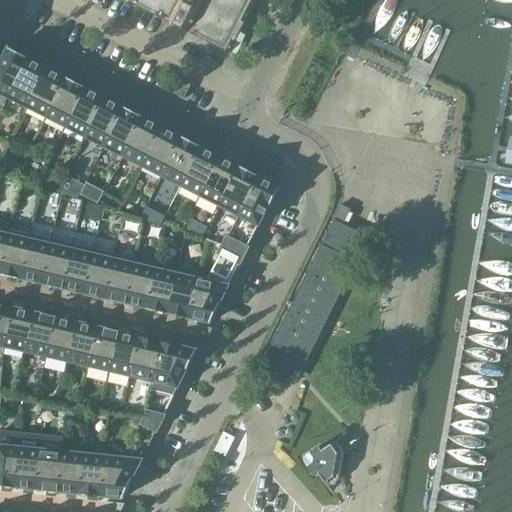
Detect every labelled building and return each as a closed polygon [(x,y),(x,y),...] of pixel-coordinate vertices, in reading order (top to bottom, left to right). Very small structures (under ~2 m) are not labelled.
[(127,0),(127,1),(188,32),(230,53),(257,0),(127,0)] [(0,93),(9,98),(29,58),(9,48),(0,66),(0,93)] [(28,108),(48,68),(29,59),(29,58),(9,98),(28,108)] [(312,65),(287,113),(308,124),(332,75),(312,65)] [(28,108),(47,118),(67,78),(48,68),(28,108)] [(67,78),(47,118),(66,128),(87,88),(67,78)] [(179,79),(173,93),(185,99),(191,85),(179,79)] [(86,137),(106,98),(87,88),(66,128),(86,137)] [(28,108),(9,98),(0,93),(0,107),(23,119),(28,108)] [(106,98),(86,137),(105,147),(125,108),(124,107),(106,98)] [(23,119),(0,107),(0,121),(17,130),(23,119)] [(124,157),(144,117),(125,108),(105,147),(124,157)] [(143,167),(163,127),(145,118),(144,117),(124,157),(143,167)] [(17,130),(0,121),(0,135),(11,141),(17,130)] [(163,127),(143,167),(163,177),(183,137),(182,137),(163,127)] [(11,141),(0,135),(0,149),(6,152),(11,141)] [(183,137),(163,177),(182,187),(202,147),(183,137)] [(201,197),(221,157),(202,147),(182,187),(201,197)] [(0,169),(16,177),(22,165),(4,156),(0,164),(0,169)] [(221,157),(201,197),(220,206),(241,167),(240,166),(221,157)] [(239,216),(260,176),(241,167),(220,206),(239,216)] [(24,172),(15,208),(30,212),(39,176),(24,172)] [(85,185),(66,175),(58,191),(79,198),(85,185)] [(260,176),(239,216),(220,206),(204,238),(207,239),(199,275),(198,279),(229,286),(240,263),(241,264),(244,256),(248,249),(269,207),(270,208),(280,187),(260,177),(260,176)] [(105,192),(87,183),(80,195),(98,204),(105,192)] [(103,206),(88,203),(85,218),(100,221),(103,206)] [(351,210),(341,205),(334,218),(344,223),(351,210)] [(208,228),(192,220),(187,229),(203,237),(208,228)] [(315,262),(264,365),(293,379),(360,245),(358,237),(334,225),(319,253),(317,252),(313,262),(315,262)] [(0,272),(10,231),(0,228),(0,272)] [(0,274),(21,279),(31,236),(10,231),(0,272),(0,274)] [(21,279),(42,284),(52,241),(31,236),(21,279)] [(63,289),(73,245),(52,241),(42,284),(50,285),(50,286),(63,289)] [(64,289),(84,293),(94,250),(73,245),(63,289),(64,289)] [(94,250),(84,293),(105,298),(115,255),(94,250)] [(113,300),(126,304),(136,260),(115,255),(105,298),(113,300)] [(146,308),(147,308),(157,265),(136,260),(126,304),(127,304),(127,303),(146,308)] [(147,308),(168,313),(178,270),(157,265),(147,308)] [(189,318),(198,279),(199,275),(178,270),(168,313),(189,318)] [(190,318),(211,323),(221,303),(221,302),(229,286),(198,279),(189,318),(190,318)] [(0,345),(5,347),(14,308),(0,304),(0,345)] [(5,347),(26,352),(35,313),(15,308),(14,308),(5,347)] [(43,314),(43,315),(35,313),(26,352),(47,357),(56,317),(43,314)] [(57,318),(56,317),(47,357),(68,362),(77,323),(57,318)] [(68,362),(89,367),(98,328),(77,323),(68,362)] [(106,329),(98,328),(89,367),(110,372),(119,332),(106,329)] [(120,333),(120,332),(119,332),(110,372),(131,376),(141,337),(140,337),(120,333)] [(153,381),(161,342),(141,337),(131,376),(153,381)] [(183,347),(170,344),(161,342),(153,381),(157,382),(140,416),(159,426),(160,426),(167,411),(179,387),(189,366),(190,366),(197,351),(183,347)] [(268,375),(259,393),(267,397),(276,379),(268,375)] [(140,416),(119,458),(105,456),(101,496),(102,496),(124,498),(136,473),(159,426),(140,416)] [(229,445),(239,427),(227,420),(217,438),(229,445)] [(0,485),(15,488),(19,447),(20,434),(0,432),(0,485)] [(42,436),(20,434),(19,447),(15,488),(16,488),(16,487),(37,489),(41,450),(42,436)] [(62,452),(63,439),(42,436),(41,450),(37,489),(45,490),(45,491),(58,492),(62,452)] [(304,459),(304,461),(304,462),(305,463),(314,477),(319,474),(325,483),(334,476),(338,454),(332,444),(323,451),(320,447),(306,456),(305,457),(305,458),(304,459)] [(62,452),(58,492),(59,492),(79,494),(80,494),(84,454),(62,452)] [(105,456),(84,454),(80,494),(101,496),(105,456)]
